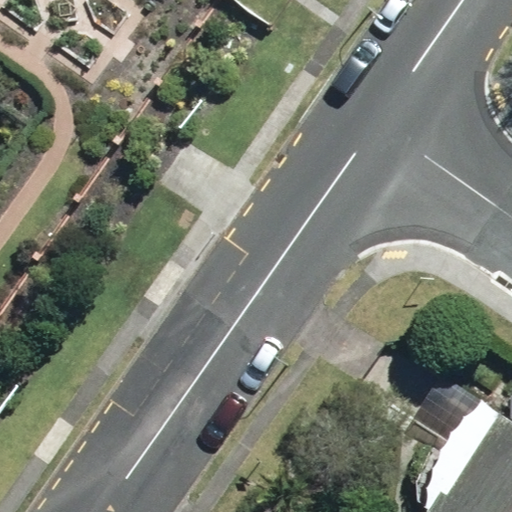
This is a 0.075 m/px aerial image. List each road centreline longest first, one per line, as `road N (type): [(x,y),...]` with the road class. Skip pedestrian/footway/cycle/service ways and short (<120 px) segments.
road 1 (tertiary): [(102,511),(377,116)]
road 2 (residential): [(377,116),(511,210)]
road 3 (tertiary): [(377,116),(457,0)]
